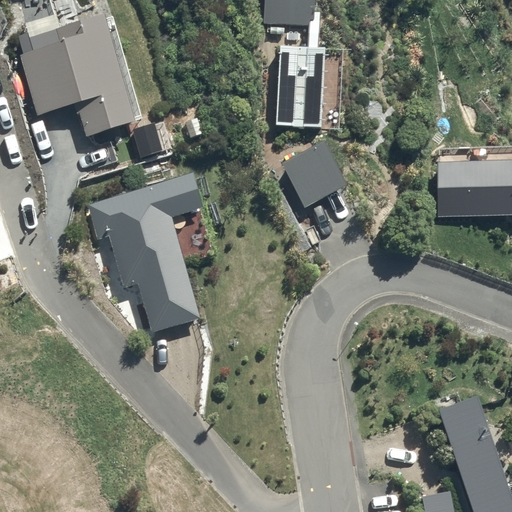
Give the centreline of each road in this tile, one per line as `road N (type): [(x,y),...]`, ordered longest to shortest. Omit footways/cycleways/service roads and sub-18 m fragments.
road 1 (residential): [(0,142),(44,272),(61,297),(273,511)]
road 2 (residential): [(332,511),(311,341),(335,292),(360,276),(392,272),(511,310)]
